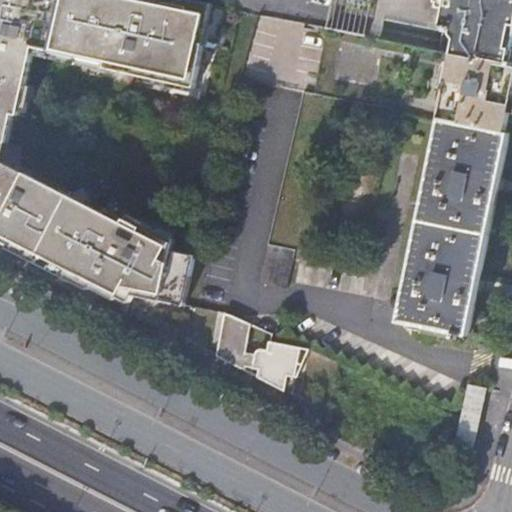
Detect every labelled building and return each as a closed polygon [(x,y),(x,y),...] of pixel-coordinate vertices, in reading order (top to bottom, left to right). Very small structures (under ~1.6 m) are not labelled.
[(210,27),(214,8),(176,0),(0,0),(0,143),(9,145),(16,118),(21,119),(38,51),(82,60),(81,62),(110,67),(109,72),(178,86),(178,83),(198,87),(206,48),(202,47),(206,26),(210,27)] [(511,0),(334,0),(333,11),(387,22),(444,34),(454,36),(459,44),(457,57),(511,67),(511,0)] [(329,31),(383,42),(387,22),(333,11),(329,31)] [(254,16),(241,80),(307,94),(317,96),(329,31),(254,16)] [(459,44),(454,36),(444,34),(440,53),(457,57),(459,44)] [(511,67),(457,57),(444,121),(510,135),(511,124),(511,67)] [(261,284),(287,290),(333,99),(317,96),(307,94),(261,284)] [(464,336),(468,337),(511,140),(511,135),(510,135),(444,121),(402,322),(455,334),(454,338),(463,341),(464,336)] [(9,145),(0,143),(0,243),(10,248),(9,250),(90,292),(91,290),(116,302),(117,299),(130,305),(134,298),(163,304),(185,308),(186,304),(187,300),(197,258),(174,253),(176,242),(125,216),(123,219),(107,212),(104,219),(70,202),(72,198),(18,170),(15,174),(2,167),(7,146),(9,146),(9,145)] [(251,324),(226,312),(216,357),(244,371),(244,367),(259,370),(258,378),(284,392),(292,393),(301,348),(271,342),(270,342),(268,352),(263,351),(260,351),(256,354),(255,356),(244,354),(251,324)] [(456,449),(473,453),(486,390),(470,385),(463,421),(456,449)]
